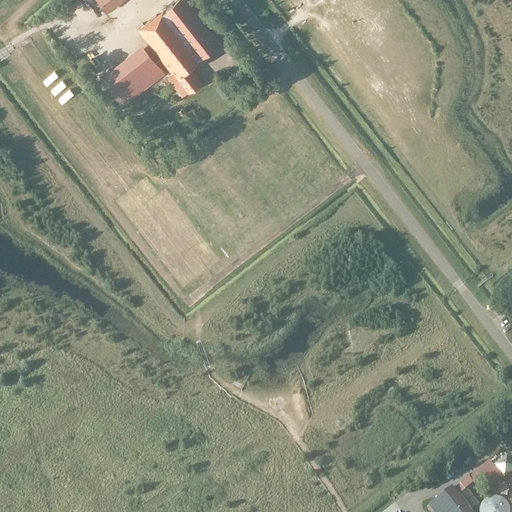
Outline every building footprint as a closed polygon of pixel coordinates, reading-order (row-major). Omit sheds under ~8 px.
[(97,0),(107,12),(121,0),(97,0)] [(203,57),(202,56),(220,43),(186,0),(176,0),(138,30),(172,74),(167,78),(182,96),(187,92),(188,93),(201,83),(189,67),(203,57)] [(99,77),(122,107),(164,74),(142,45),(99,77)] [(501,451),(453,489),(470,511),(480,504),(467,487),(478,478),(494,466),(506,457),(501,451)] [(506,457),(494,466),(503,477),(511,470),(511,458),(509,454),(506,457)] [(494,466),(478,478),(487,490),(503,477),(494,466)] [(426,507),(430,511),(470,511),(453,489),(452,487),(426,507)] [(509,511),(509,510),(509,508),(508,507),(508,506),(507,505),(506,503),(505,502),(504,501),(503,500),(502,500),(500,499),(499,499),(497,498),(496,498),(495,498),(493,498),(492,498),(490,498),(489,499),(488,499),(486,500),(485,501),(484,502),(483,503),(482,504),(481,505),(481,507),(480,508),(480,509),(479,511),(509,511)]
